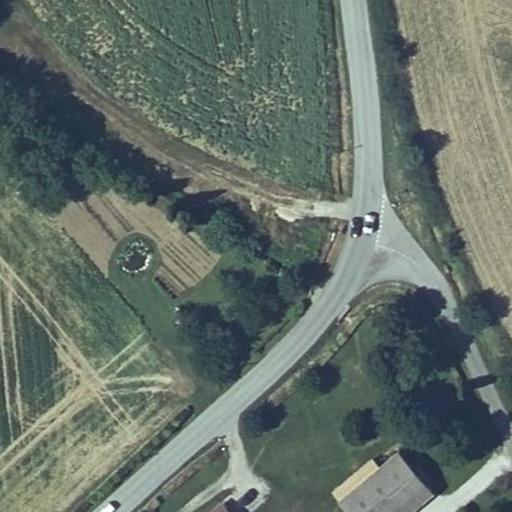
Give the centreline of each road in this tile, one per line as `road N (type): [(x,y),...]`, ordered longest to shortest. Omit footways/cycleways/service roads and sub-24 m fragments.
road 1 (tertiary): [(360,241),(340,291),(292,353),(115,511)]
road 2 (tertiary): [(511,432),(433,285),(396,251),(360,241)]
road 3 (tertiary): [(360,241),(369,180),(355,0)]
